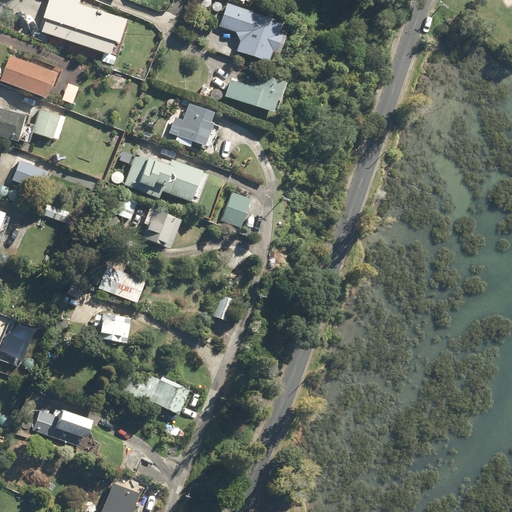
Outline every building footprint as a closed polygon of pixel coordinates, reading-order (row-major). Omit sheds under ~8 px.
[(78,5),(79,0),(48,0),(42,19),(45,20),(41,34),(110,57),(114,44),(117,45),(126,22),(78,5)] [(240,43),(237,52),(268,64),(269,62),(271,63),(275,54),(279,55),(285,39),(284,38),(287,28),(281,26),(282,25),(228,4),(219,26),(236,33),(240,43)] [(10,57),(0,81),(0,83),(45,101),(55,76),(58,77),(61,69),(33,58),(30,65),(10,57)] [(231,81),(225,98),(272,115),(273,113),(276,114),(286,85),(264,77),(262,82),(258,80),(256,86),(251,84),(250,88),(231,81)] [(68,85),(62,101),(72,105),(78,89),(68,85)] [(202,87),(199,97),(207,100),(211,90),(202,87)] [(210,124),(214,115),(210,113),(211,111),(195,104),(194,107),(189,105),(182,122),(175,119),(168,134),(205,149),(214,126),(210,124)] [(0,110),(0,138),(17,144),(18,142),(22,143),(29,117),(10,111),(10,113),(0,110)] [(40,111),(33,134),(53,141),(53,139),(57,140),(64,119),(40,111)] [(30,159),(32,154),(23,151),(21,156),(20,156),(17,165),(28,169),(31,159),(30,159)] [(135,156),(123,187),(159,200),(162,193),(190,205),(202,173),(172,161),(169,169),(135,156)] [(76,204),(71,183),(63,185),(68,206),(76,204)] [(138,201),(121,194),(113,215),(130,221),(138,201)] [(231,194),(221,222),(241,229),(250,201),(231,194)] [(154,211),(142,240),(169,251),(181,222),(154,211)] [(10,242),(5,252),(12,255),(18,245),(10,242)] [(106,267),(97,290),(135,305),(144,283),(106,267)] [(71,284),(66,294),(79,300),(83,290),(71,284)] [(78,300),(68,295),(62,307),(72,312),(78,300)] [(233,302),(221,297),(213,316),(225,321),(233,302)] [(101,328),(98,341),(125,346),(129,321),(96,316),(94,327),(101,328)] [(159,382),(148,402),(167,412),(169,407),(179,412),(188,394),(178,388),(177,391),(159,382)] [(38,412),(32,431),(78,448),(81,440),(85,441),(91,424),(61,413),(59,419),(38,412)] [(161,422),(157,431),(176,438),(179,429),(161,422)] [(160,439),(154,448),(162,454),(168,445),(160,439)] [(113,483),(100,511),(131,511),(139,494),(113,483)] [(147,508),(154,491),(147,488),(140,506),(147,508)] [(99,489),(94,498),(101,501),(106,492),(99,489)]
